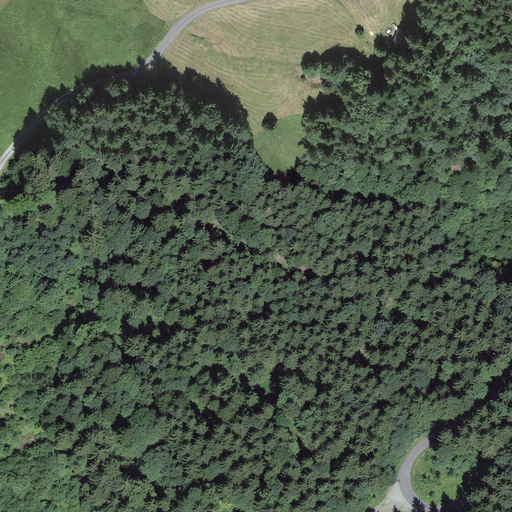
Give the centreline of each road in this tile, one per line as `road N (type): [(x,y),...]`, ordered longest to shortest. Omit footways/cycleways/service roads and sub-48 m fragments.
road 1 (unclassified): [(511,445),(449,509),(415,500),(404,476),(411,456),(487,406),(511,368)]
road 2 (track): [(0,164),(68,94),(140,68),(193,15),(232,0)]
